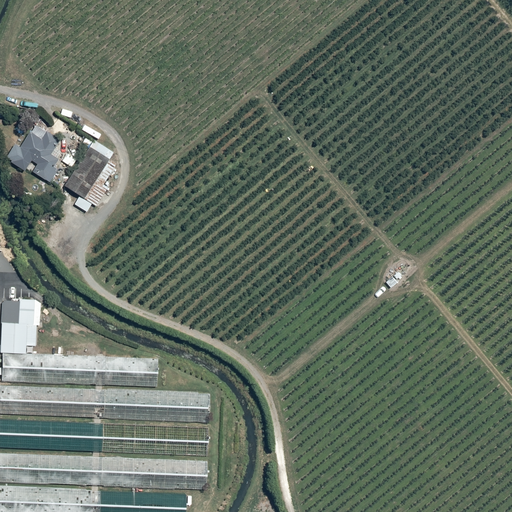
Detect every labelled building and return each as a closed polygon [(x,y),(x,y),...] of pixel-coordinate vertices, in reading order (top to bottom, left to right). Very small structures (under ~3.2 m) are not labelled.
[(20,147),(15,144),(6,159),(25,171),(32,161),(37,164),(33,172),(50,183),(58,170),(54,168),(59,160),(52,155),(61,141),(37,126),(32,133),(30,132),(20,147)] [(113,153),(94,140),(65,186),(96,207),(109,187),(105,184),(117,164),(110,159),(113,153)] [(3,300),(1,352),(26,353),(26,346),(36,346),(37,326),(40,326),(41,305),(37,301),(3,300)] [(158,360),(3,354),(2,381),(157,387),(158,360)] [(208,395),(0,386),(0,413),(207,423),(208,395)] [(208,428),(0,419),(0,447),(207,456),(208,428)] [(207,461),(0,453),(0,482),(206,490),(207,461)] [(185,511),(186,495),(0,486),(0,511),(185,511)]
